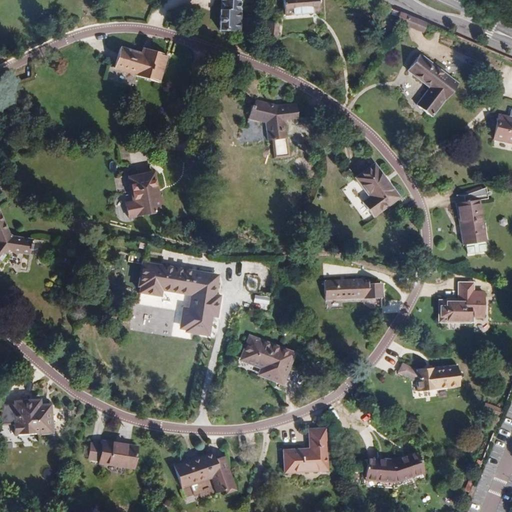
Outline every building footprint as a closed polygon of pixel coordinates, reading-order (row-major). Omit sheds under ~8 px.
[(240,0),(222,0),(222,11),(240,13),(240,0)] [(319,0),(282,0),(285,17),(321,14),(319,0)] [(220,11),(219,32),(233,32),(234,24),(239,25),(240,13),(222,11),(220,11)] [(422,32),(426,23),(409,17),(406,26),(422,32)] [(162,86),(167,57),(149,54),(148,57),(142,56),(142,59),(119,57),(116,76),(138,79),(138,82),(140,83),(162,86)] [(420,55),(408,71),(430,89),(417,106),(432,118),(446,100),(447,101),(459,85),(420,55)] [(116,76),(114,88),(138,92),(140,83),(138,82),(138,79),(116,76)] [(277,107),(258,101),(256,107),(253,106),(249,119),(266,124),(269,141),(274,140),(276,158),(290,157),(287,123),(299,121),(297,106),(281,107),(277,107)] [(511,119),(498,117),(494,141),(511,145),(511,119)] [(377,168),(359,180),(373,199),(364,206),(373,219),(400,201),(377,168)] [(154,172),(131,177),(135,201),(141,200),(144,216),(157,213),(156,209),(164,208),(162,195),(159,195),(154,172)] [(459,203),(463,246),(486,243),(480,200),(489,199),(488,187),(465,196),(465,202),(459,203)] [(130,219),(144,216),(141,200),(135,201),(127,203),(130,219)] [(0,213),(0,255),(4,251),(9,250),(28,252),(30,237),(10,235),(7,232),(0,213)] [(218,270),(144,257),(140,279),(142,279),(141,285),(161,289),(162,283),(193,288),(190,303),(184,302),(180,322),(187,323),(186,325),(208,329),(212,309),(218,310),(221,290),(215,289),(218,270)] [(324,282),(324,300),(341,301),(363,301),(364,304),(380,304),(380,287),(369,286),(369,285),(367,284),(365,284),(365,285),(364,286),(365,283),(324,282)] [(439,300),(438,323),(469,323),(469,313),(484,314),(485,288),(474,288),(474,282),(460,282),(459,301),(439,300)] [(245,348),(240,371),(262,376),(260,384),(283,389),(290,359),(245,348)] [(404,365),(399,374),(412,381),(418,381),(419,391),(460,388),(457,367),(416,372),(404,365)] [(14,423),(15,435),(53,433),(51,406),(40,407),(39,401),(16,403),(18,422),(14,423)] [(284,456),(286,478),(328,475),(325,432),(310,434),(311,454),(284,456)] [(91,445),(89,459),(100,461),(100,463),(134,469),(137,448),(103,443),(102,447),(91,445)] [(175,466),(182,490),(221,478),(214,454),(175,466)] [(369,460),(366,488),(399,492),(430,481),(421,454),(395,463),(369,460)]
